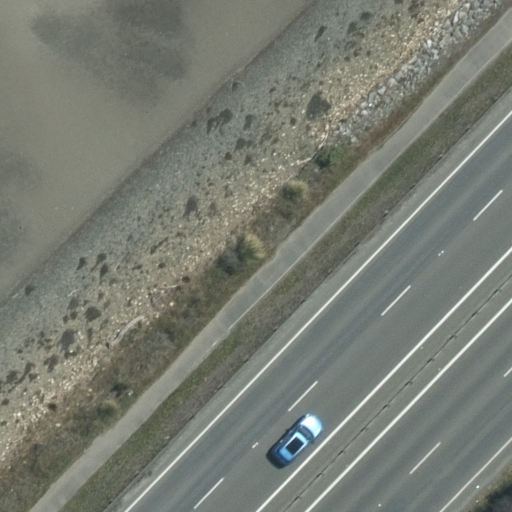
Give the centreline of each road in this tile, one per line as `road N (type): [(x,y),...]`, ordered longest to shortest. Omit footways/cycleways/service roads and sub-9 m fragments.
road 1 (trunk): [(188,511),(511,178)]
road 2 (trunk): [(511,366),(368,511)]
